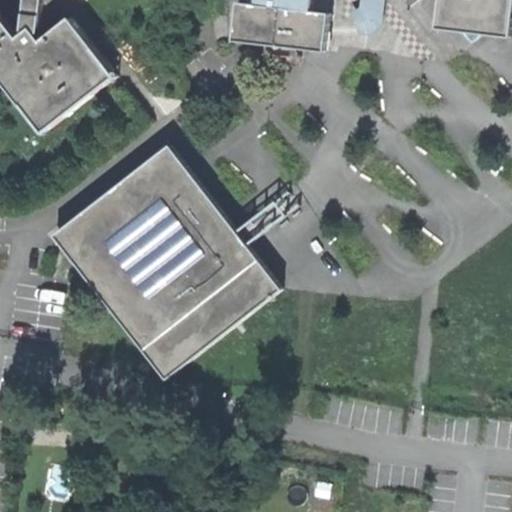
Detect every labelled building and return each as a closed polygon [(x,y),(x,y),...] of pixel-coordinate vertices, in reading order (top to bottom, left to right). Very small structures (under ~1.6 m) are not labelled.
[(30,0),(26,28),(29,33),(23,37),(0,7),(0,70),(48,133),(120,76),(76,17),(47,39),(43,34),(47,0),(30,0)] [(252,0),(249,0),(242,0),(238,39),(314,48),(318,9),(319,0),(252,0)] [(485,33),(510,36),(511,21),(511,0),(442,0),(443,1),(440,27),(465,30),(475,41),(485,33)] [(334,10),(318,9),(314,48),(330,49),(334,10)] [(175,143),(59,232),(169,376),(286,286),(244,232),(175,143)] [(26,385),(4,382),(1,396),(0,403),(0,410),(22,414),(26,385)]
